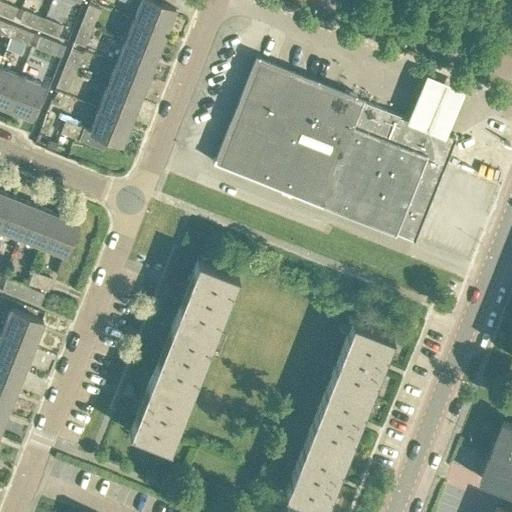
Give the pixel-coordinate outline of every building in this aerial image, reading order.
[(0,0),(0,12),(12,17),(16,5),(0,0)] [(139,0),(133,15),(166,28),(171,15),(174,6),(159,0),(139,0)] [(87,3),(80,21),(91,26),(98,7),(87,3)] [(19,20),(38,27),(42,16),(23,8),(19,20)] [(133,15),(124,38),(157,51),(162,37),(165,30),(166,28),(133,15)] [(42,16),(38,27),(56,34),(61,23),(42,16)] [(0,31),(9,35),(13,24),(0,18),(0,31)] [(91,26),(80,21),(73,40),(84,44),(91,26)] [(13,24),(9,35),(27,42),(32,31),(13,24)] [(35,45),(53,52),(58,41),(39,34),(35,45)] [(124,38),(115,60),(148,73),(154,60),(153,59),(156,52),(157,51),(124,38)] [(70,47),(62,66),(73,70),(81,52),(70,47)] [(213,155),(212,159),(413,239),(454,135),(446,132),(445,131),(408,117),(407,117),(355,96),(356,93),(340,87),(339,90),(256,57),(217,156),(213,155)] [(115,60),(107,82),(139,95),(145,82),(144,82),(147,75),(148,75),(148,73),(115,60)] [(5,106),(7,106),(20,74),(0,65),(0,103),(5,105),(5,106)] [(73,70),(62,66),(55,84),(66,89),(73,70)] [(423,77),(407,117),(445,131),(452,114),(460,92),(462,86),(425,71),(423,77)] [(20,74),(7,106),(20,112),(21,111),(29,115),(42,82),(20,74)] [(107,82),(98,105),(131,118),(136,104),(138,97),(139,97),(139,95),(107,82)] [(131,118),(98,105),(89,127),(65,118),(60,130),(102,147),(106,135),(116,139),(115,140),(121,142),(127,127),(127,126),(130,119),(131,118)] [(0,214),(9,192),(0,188),(0,214)] [(0,214),(0,226),(18,234),(31,201),(17,196),(10,193),(9,192),(0,214)] [(18,234),(41,243),(54,210),(40,205),(32,202),(31,201),(18,234)] [(54,210),(41,243),(64,252),(74,225),(75,225),(77,219),(62,213),(62,214),(55,211),(54,210)] [(128,429),(169,445),(237,272),(196,256),(128,429)] [(27,281),(47,289),(52,276),(32,269),(27,281)] [(2,288),(20,295),(25,284),(6,277),(2,288)] [(25,284),(20,295),(39,302),(43,291),(25,284)] [(10,306),(1,329),(33,342),(39,328),(42,319),(10,306)] [(283,490),(324,507),(392,334),(351,318),(283,490)] [(155,319),(150,330),(158,333),(163,322),(155,319)] [(1,329),(0,331),(0,354),(25,365),(30,350),(33,343),(33,342),(1,329)] [(0,354),(0,380),(16,387),(22,372),(21,372),(24,365),(25,365),(0,354)] [(0,380),(0,406),(7,409),(13,395),(12,395),(15,387),(16,388),(16,387),(0,380)] [(493,511),(511,511),(511,418),(505,416),(494,442),(480,477),(511,489),(511,507),(498,502),(493,511)]
